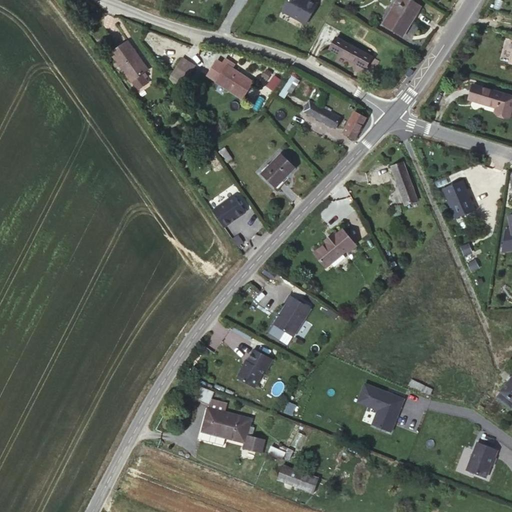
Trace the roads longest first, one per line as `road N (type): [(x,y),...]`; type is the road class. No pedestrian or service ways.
road 1 (tertiary): [(90,511),(203,319),(392,115)]
road 2 (residential): [(392,115),(321,71),(214,37)]
road 3 (tertiary): [(392,115),(477,0)]
road 4 (residential): [(511,155),(392,115)]
road 5 (residential): [(214,37),(100,0)]
